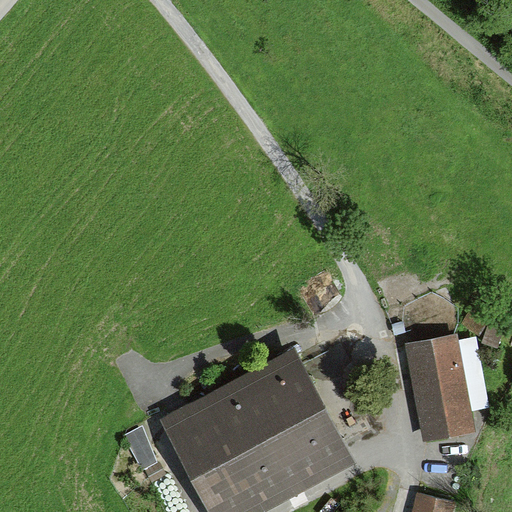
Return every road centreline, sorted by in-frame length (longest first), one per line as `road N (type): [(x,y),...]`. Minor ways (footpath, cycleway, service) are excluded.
road 1 (track): [(162,0),(317,219),(351,274),(355,307),(319,330),(146,375),(97,447),(87,502),(76,511)]
road 2 (unclassified): [(511,81),(409,0)]
